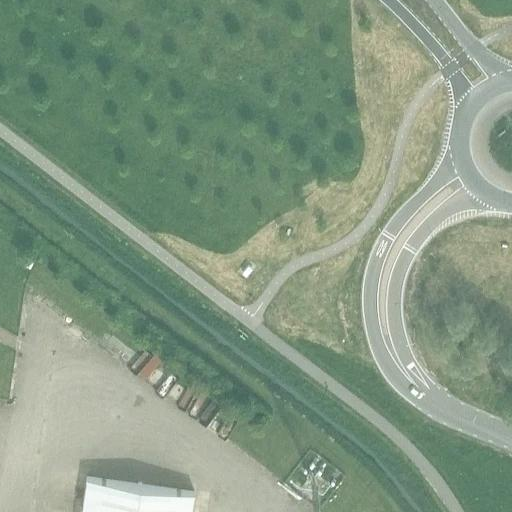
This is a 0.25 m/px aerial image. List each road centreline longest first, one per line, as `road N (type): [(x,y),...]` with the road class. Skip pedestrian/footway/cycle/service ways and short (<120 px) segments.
road 1 (tertiary): [(460,154),(388,236),(375,268),(372,326),(408,380)]
road 2 (tertiary): [(408,380),(395,327),(401,268),(425,229),(482,192)]
road 3 (primary): [(387,0),(451,68),(470,108)]
road 4 (tertiary): [(511,439),(442,409),(408,380)]
